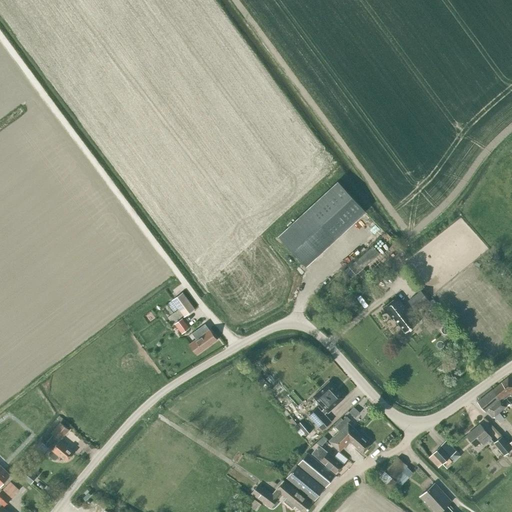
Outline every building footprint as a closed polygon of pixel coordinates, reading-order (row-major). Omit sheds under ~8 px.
[(305,266),(307,264),(365,211),(338,181),(278,236),(305,266)] [(361,269),(379,254),(372,246),(355,261),(361,269)] [(422,306),(428,301),(420,290),(407,301),(415,311),(422,306)] [(184,317),(195,309),(182,292),(171,300),(184,317)] [(416,324),(405,310),(406,309),(396,296),(383,307),(392,319),(393,318),(405,333),(416,324)] [(422,306),(426,310),(432,305),(428,301),(422,306)] [(438,328),(446,321),(441,315),(433,322),(438,328)] [(181,319),(174,324),(181,334),(188,329),(181,319)] [(197,354),(217,340),(209,330),(205,323),(191,333),(196,339),(190,343),(197,354)] [(511,382),(507,377),(492,389),(501,401),(504,399),(510,394),(511,396),(511,382)] [(344,397),(329,381),(312,396),(324,408),(321,411),(317,407),(310,414),(323,428),(331,421),(324,414),(327,412),(327,413),(344,397)] [(509,404),(504,399),(501,401),(492,389),(477,402),(485,411),(486,410),(493,417),(509,404)] [(355,417),(359,412),(353,407),(349,412),(355,417)] [(349,441),(357,432),(347,422),(350,420),(346,416),(342,420),(335,427),(335,428),(339,431),(329,441),(339,451),(349,441)] [(335,427),(342,420),(340,418),(333,424),(335,427)] [(66,461),(73,452),(66,446),(67,445),(60,440),(68,429),(60,422),(51,433),(53,435),(45,445),(51,450),(48,453),(49,456),(53,460),(56,460),(59,456),(66,461)] [(483,444),(491,438),(479,424),(466,435),(475,446),(480,442),(483,444)] [(357,432),(349,441),(362,453),(370,444),(357,432)] [(504,455),(511,448),(502,436),(494,443),(504,455)] [(442,463),(455,451),(446,441),(429,457),(437,466),(441,462),(442,463)] [(327,452),(318,445),(311,453),(336,474),(344,464),(336,458),(328,452),(327,452)] [(325,487),(335,475),(307,452),(297,464),(325,487)] [(397,483),(403,476),(400,473),(407,466),(397,458),(385,471),(397,483)] [(314,501),(324,488),(296,465),(285,478),(314,501)] [(0,486),(10,476),(0,466),(0,486)] [(31,484),(37,476),(24,466),(18,473),(31,484)] [(311,504),(283,481),(272,495),(258,485),(252,493),(270,506),(281,493),(286,497),(283,501),(292,509),(296,506),(303,511),(304,511),(311,504)] [(3,506),(10,499),(18,490),(10,482),(0,491),(0,511),(7,511),(1,506),(2,505),(3,506)] [(452,511),(446,506),(451,501),(434,483),(419,496),(433,511),(452,511)]
